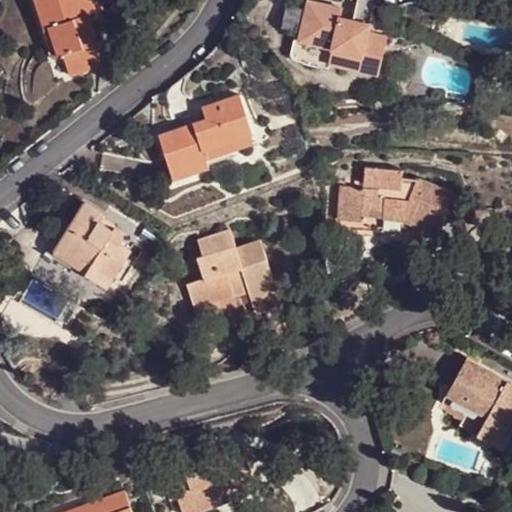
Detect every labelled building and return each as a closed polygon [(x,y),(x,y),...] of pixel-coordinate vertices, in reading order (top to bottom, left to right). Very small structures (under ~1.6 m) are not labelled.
[(28,0),(47,63),(59,59),(49,26),(44,28),(35,0),(28,0)] [(98,0),(35,0),(44,28),(49,26),(59,59),(64,58),(69,75),(90,69),(86,59),(98,55),(94,43),(97,43),(88,15),(102,10),(98,0)] [(335,1),(331,0),(281,0),(277,19),(292,23),(287,49),(373,68),(382,30),(366,27),(368,18),(333,10),(335,1)] [(101,65),(98,55),(86,59),(90,69),(101,65)] [(240,94),(203,107),(206,119),(159,135),(173,178),(209,167),(208,164),(203,148),(252,132),(240,94)] [(203,148),(208,164),(233,156),(230,150),(255,141),(252,132),(203,148)] [(340,227),(407,230),(407,223),(435,236),(448,207),(459,212),(466,197),(417,176),(404,176),(404,166),(367,165),(366,185),(342,185),(340,227)] [(84,203),(51,256),(70,267),(76,257),(90,265),(85,274),(106,287),(131,249),(121,242),(123,240),(123,235),(121,232),(115,228),(114,231),(99,221),(104,214),(84,203)] [(281,303),(260,240),(236,248),(230,229),(197,240),(201,254),(195,256),(202,277),(186,282),(198,312),(251,293),(262,325),(265,323),(260,309),(281,303)] [(401,265),(384,259),(376,287),(393,292),(401,265)] [(205,342),(262,325),(251,293),(198,312),(205,342)] [(441,402),(464,416),(459,426),(500,449),(511,427),(511,384),(466,358),(441,402)] [(464,416),(441,402),(435,413),(459,426),(464,416)] [(196,447),(178,454),(181,462),(182,465),(200,458),(196,447)] [(244,452),(228,459),(224,450),(200,458),(182,465),(181,462),(157,470),(168,499),(176,496),(182,511),(192,511),(218,503),(214,491),(253,477),(244,452)] [(253,477),(214,491),(218,503),(219,506),(258,491),(253,477)] [(131,511),(123,490),(61,511),(131,511)]
